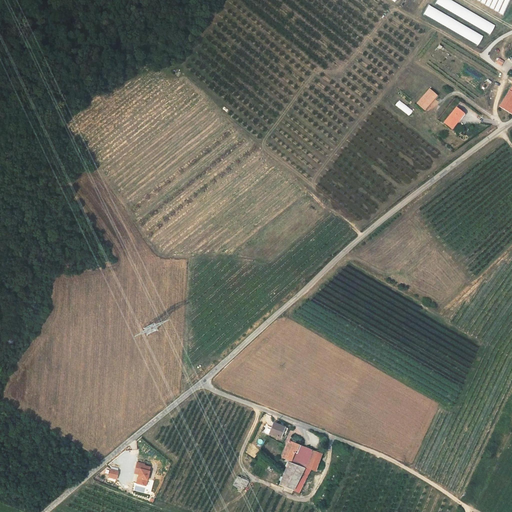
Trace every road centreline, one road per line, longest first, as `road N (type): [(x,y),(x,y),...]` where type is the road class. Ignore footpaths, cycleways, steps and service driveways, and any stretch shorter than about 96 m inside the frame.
road 1 (unclassified): [(44,511),(395,208),(511,121)]
road 2 (track): [(359,447),(469,508)]
